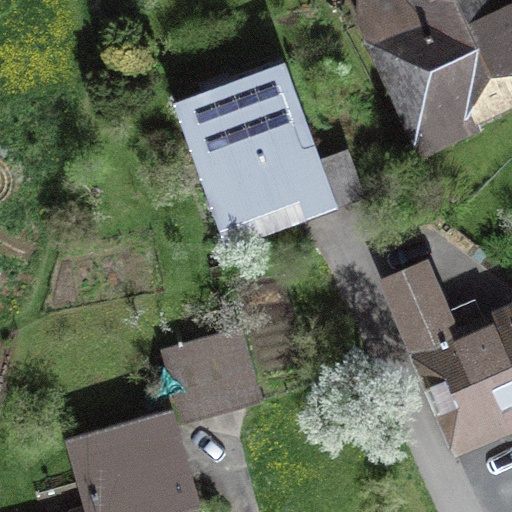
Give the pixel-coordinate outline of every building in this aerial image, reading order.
[(511,0),(357,0),(355,24),(421,163),(485,132),(482,126),(511,111),(511,0)] [(319,161),(283,66),(177,106),(230,247),(364,197),(347,151),(319,161)] [(511,318),(459,342),(425,264),(381,283),(451,446),(511,419),(511,318)] [(172,353),(189,414),(251,396),(234,336),(172,353)] [(193,511),(167,420),(75,446),(94,511),(193,511)]
